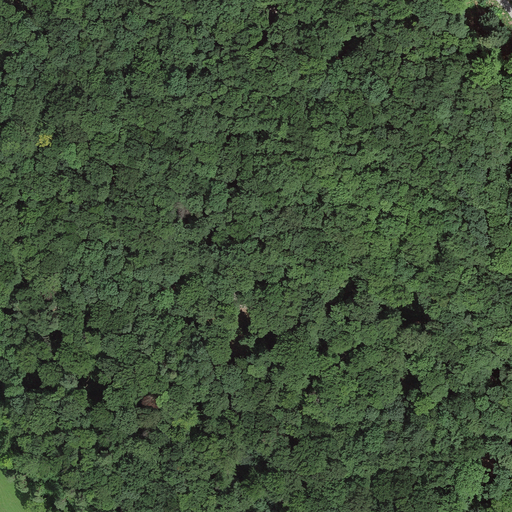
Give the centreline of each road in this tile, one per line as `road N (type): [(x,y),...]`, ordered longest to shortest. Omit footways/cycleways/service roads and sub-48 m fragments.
road 1 (track): [(0,176),(346,357),(511,461)]
road 2 (track): [(511,395),(437,332),(390,219),(341,161),(265,0)]
